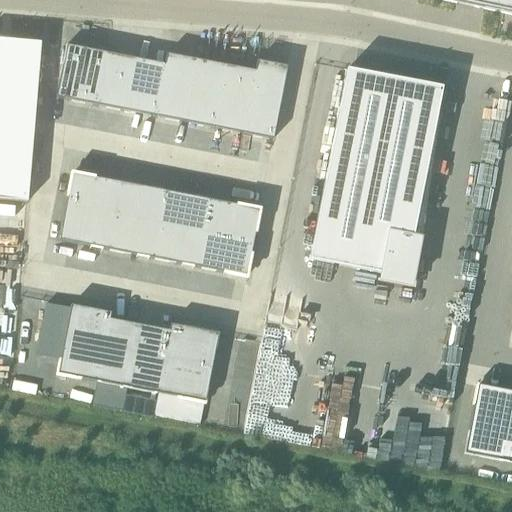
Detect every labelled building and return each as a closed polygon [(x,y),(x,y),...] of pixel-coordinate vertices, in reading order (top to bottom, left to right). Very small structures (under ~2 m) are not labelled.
[(511,0),(435,0),(511,16),(511,0)] [(0,41),(0,201),(26,204),(40,45),(0,41)] [(67,46),(56,99),(272,141),(286,68),(257,63),(255,72),(167,55),(165,65),(67,46)] [(418,243),(418,244),(412,243),(441,90),(346,71),(309,261),(379,274),(377,282),(411,289),(419,243),(418,243)] [(259,211),(72,176),(59,242),(246,278),(259,211)] [(70,307),(56,376),(157,396),(156,402),(153,418),(199,428),(217,335),(169,326),(168,333),(109,321),(110,315),(70,307)] [(92,406),(122,412),(125,396),(126,390),(96,384),(92,406)] [(511,464),(511,393),(477,387),(463,455),(511,464)] [(153,418),(156,402),(125,396),(122,412),(122,413),(153,419),(153,418)]
